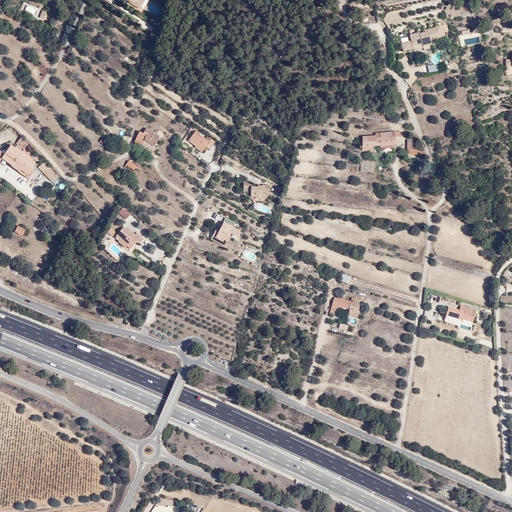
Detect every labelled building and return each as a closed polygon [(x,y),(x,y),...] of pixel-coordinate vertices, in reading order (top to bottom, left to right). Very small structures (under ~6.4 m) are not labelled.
[(127,0),(126,3),(124,6),(140,15),(143,10),(142,9),(147,0),(127,0)] [(46,16),(45,11),(41,10),(39,17),(47,20),(46,16)] [(425,28),(425,30),(419,31),(414,33),(414,31),(405,34),(407,39),(397,42),(399,50),(409,48),(410,44),(417,42),(418,45),(429,43),(428,39),(440,33),(435,23),(425,28)] [(462,39),(464,47),(480,44),(478,36),(462,39)] [(160,136),(163,137),(165,133),(156,129),(155,131),(147,128),(145,132),(140,130),(135,140),(153,149),(160,136)] [(198,145),(203,149),(206,145),(209,141),(210,143),(212,144),(215,139),(209,135),(207,138),(196,129),(189,138),(198,145)] [(374,138),(374,136),(368,136),(368,141),(377,141),(377,146),(381,146),(392,145),(395,145),(395,147),(400,147),(399,138),(390,138),(390,133),(379,133),(380,138),(374,138)] [(99,140),(117,151),(120,147),(103,135),(99,140)] [(17,143),(25,148),(28,142),(22,136),(17,143)] [(373,146),(377,146),(377,141),(368,141),(368,136),(362,136),(362,151),(369,151),(369,152),(370,152),(371,153),(372,153),(373,152),(373,151),(373,146)] [(11,144),(5,153),(0,150),(0,162),(2,159),(6,161),(8,159),(13,163),(17,165),(15,169),(19,172),(21,169),(28,173),(36,162),(31,159),(32,157),(23,151),(21,153),(14,149),(15,147),(11,144)] [(45,172),(51,166),(45,160),(38,166),(45,172)] [(136,167),(137,165),(129,160),(125,166),(133,171),(136,167)] [(51,166),(45,172),(49,176),(55,171),(51,166)] [(55,171),(49,176),(52,180),(59,174),(55,171)] [(267,187),(272,187),(272,182),(265,182),(265,183),(259,183),(259,184),(253,183),(253,178),(245,177),(245,187),(252,188),(252,190),(257,190),(257,193),(267,193),(267,190),(267,187)] [(118,211),(126,217),(131,212),(123,205),(118,211)] [(14,231),(22,235),(25,229),(11,222),(9,227),(14,230),(14,231)] [(127,241),(126,242),(130,245),(136,239),(139,242),(144,236),(136,229),(134,232),(128,226),(127,227),(123,224),(116,232),(120,236),(121,235),(127,241)] [(220,235),(217,243),(231,249),(234,243),(232,242),(234,239),(241,242),(244,237),(235,233),(237,228),(228,224),(227,229),(229,231),(228,235),(224,234),(223,237),(220,235)] [(121,235),(120,236),(118,238),(124,244),(126,242),(127,241),(121,235)] [(230,254),(231,249),(217,243),(215,247),(230,254)] [(343,274),(340,281),(348,284),(351,276),(343,274)] [(358,303),(353,302),(334,298),(332,306),(338,307),(351,310),(350,316),(358,318),(359,313),(356,311),(358,303)] [(356,311),(359,313),(358,318),(359,318),(363,301),(353,299),(353,302),(358,303),(356,311)] [(471,312),(475,313),(477,308),(462,304),(460,310),(449,307),(447,314),(463,318),(469,319),(471,312)] [(173,505),(174,500),(163,497),(159,503),(173,505)]
